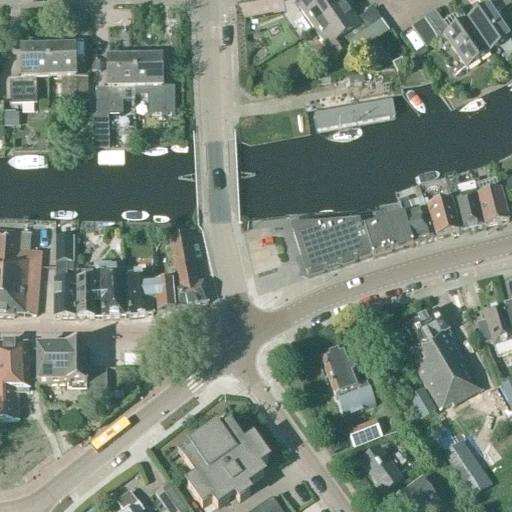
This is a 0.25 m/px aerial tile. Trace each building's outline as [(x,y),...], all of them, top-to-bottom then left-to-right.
[(312,32),(346,9),(340,0),(300,0),(305,6),(298,11),(312,32)] [(465,24),(488,58),(511,43),(495,19),(501,15),(500,14),(510,7),(505,0),(474,0),(483,12),(465,24)] [(356,23),(346,9),(312,32),(334,63),(351,51),(355,57),(388,34),(372,12),(356,23)] [(488,58),(465,24),(448,36),(434,15),(423,23),(424,23),(411,32),(425,52),(438,43),(444,53),(451,49),(467,73),(488,58)] [(48,52),(48,82),(60,81),(61,107),(77,106),(77,113),(88,113),(87,80),(75,80),(74,51),(48,52)] [(36,82),(48,82),(48,52),(21,53),(21,82),(9,82),(10,109),(36,108),(36,82)] [(134,63),(134,92),(147,92),(148,117),(174,117),(173,90),(162,90),(161,62),(134,63)] [(402,62),(392,67),(397,76),(406,72),(402,62)] [(122,93),(134,92),(134,63),(107,63),(108,92),(96,92),(96,119),(122,118),(122,93)] [(392,98),(310,113),(314,137),(396,121),(392,98)] [(483,231),(476,200),(462,204),(457,183),(447,186),(452,206),(453,206),(460,236),(483,231)] [(476,200),(483,231),(508,225),(501,194),(476,200)] [(372,262),(433,243),(422,202),(409,205),(407,200),(398,203),(399,209),(380,212),(381,217),(357,221),(359,228),(292,234),(301,261),(296,263),(301,278),(307,281),(357,265),(371,260),(372,262)] [(435,242),(459,237),(452,207),(427,214),(435,242)] [(36,320),(40,256),(21,255),(22,237),(0,235),(0,320),(14,322),(14,318),(36,320)] [(198,287),(189,240),(168,244),(177,291),(173,292),(177,313),(207,307),(203,286),(198,287)] [(75,321),(74,285),(64,285),(63,267),(73,266),(73,243),(54,243),(54,322),(75,322),(75,321)] [(91,285),(74,285),(75,321),(94,321),(93,312),(101,312),(102,322),(126,321),(123,272),(112,272),(112,265),(93,266),(100,285),(101,299),(92,300),(91,285)] [(155,292),(150,293),(149,277),(125,279),(128,321),(152,318),(151,309),(156,308),(157,318),(175,314),(173,286),(155,287),(155,292)] [(511,307),(502,310),(511,345),(511,307)] [(493,351),(511,345),(502,310),(482,316),(485,325),(477,327),(483,348),(491,345),(493,351)] [(480,400),(477,396),(481,394),(436,314),(405,332),(416,351),(406,357),(439,416),(451,409),(452,411),(473,399),(475,403),(480,400)] [(0,424),(19,423),(17,397),(26,396),(26,394),(29,393),(27,348),(0,347),(0,424)] [(86,372),(86,351),(66,351),(66,352),(37,353),(36,389),(66,389),(80,389),(80,398),(106,398),(106,372),(86,372)] [(321,364),(335,403),(337,402),(339,407),(338,407),(343,421),(374,410),(366,388),(358,391),(344,355),(321,364)] [(511,385),(503,389),(511,409),(511,385)] [(419,423),(433,415),(421,396),(408,404),(419,423)] [(353,453),(382,442),(376,424),(347,435),(353,453)] [(243,452),(229,432),(219,439),(216,434),(190,452),(193,457),(183,464),(197,484),(187,491),(202,511),(212,505),(216,511),(218,511),(229,505),(227,502),(233,497),(239,506),(249,499),(243,490),(250,486),(252,489),(263,481),(257,473),(267,466),(253,445),(243,452)] [(462,488),(480,477),(463,450),(445,461),(462,488)] [(383,498),(401,486),(378,453),(360,466),(383,498)] [(392,511),(430,511),(438,506),(422,484),(389,507),(392,511)] [(163,511),(185,511),(168,488),(155,499),(163,511)] [(137,508),(129,496),(116,506),(119,511),(140,511),(138,508),(137,508)] [(278,511),(273,503),(262,510),(263,511),(278,511)]
